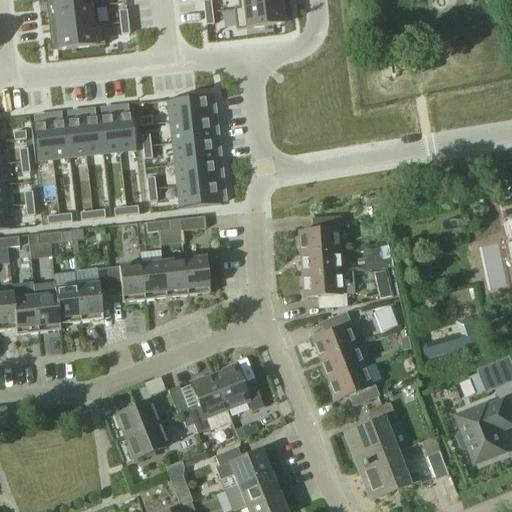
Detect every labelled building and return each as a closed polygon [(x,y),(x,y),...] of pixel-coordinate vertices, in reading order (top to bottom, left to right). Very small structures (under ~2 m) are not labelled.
[(50,0),(52,13),(95,8),(94,0),(50,0)] [(280,0),(236,0),(238,11),(281,6),(280,0)] [(211,2),(203,3),(204,15),(212,14),(211,2)] [(238,11),(233,11),(236,31),(283,26),(281,6),(238,11)] [(95,8),(52,13),(54,32),(97,27),(95,8)] [(126,12),(118,12),(120,24),(127,24),(126,12)] [(212,14),(204,15),(206,26),(214,26),(212,14)] [(127,24),(120,24),(121,36),(129,35),(127,24)] [(97,27),(54,32),(56,53),(104,47),(102,26),(97,27)] [(208,97),(166,102),(169,124),(210,119),(208,97)] [(132,112),(115,114),(119,156),(137,154),(134,128),(132,112)] [(115,114),(98,116),(103,158),(119,156),(115,114)] [(98,116),(81,118),(86,160),(103,158),(98,116)] [(81,118),(64,120),(69,161),(86,160),(81,118)] [(151,118),(139,119),(140,127),(152,126),(151,118)] [(210,119),(169,124),(171,146),(213,141),(210,119)] [(64,120),(47,122),(52,163),(69,161),(64,120)] [(47,122),(30,124),(32,140),(35,165),(52,163),(47,122)] [(25,133),(13,134),(14,142),(26,141),(25,133)] [(149,136),(141,137),(143,149),(150,148),(149,136)] [(213,141),(171,146),(174,167),(215,163),(213,141)] [(150,148),(143,149),(144,161),(152,160),(150,148)] [(27,150),(19,151),(20,163),(28,162),(27,150)] [(28,162),(20,163),(21,175),(29,174),(28,162)] [(215,163),(174,167),(176,189),(218,184),(215,163)] [(154,179),(146,180),(147,192),(155,191),(154,179)] [(218,184),(176,189),(179,211),(220,206),(218,184)] [(155,191),(147,192),(149,204),(157,203),(155,191)] [(32,193),(24,194),(25,206),(33,205),(32,193)] [(511,200),(502,203),(506,219),(511,218),(511,200)] [(33,205),(25,206),(26,218),(34,217),(33,205)] [(137,208),(125,209),(126,217),(138,216),(137,208)] [(125,209),(114,210),(114,218),(126,217),(125,209)] [(104,212),(92,213),(93,221),(105,219),(104,212)] [(92,213),(80,214),(81,222),(93,221),(92,213)] [(70,215),(58,217),(59,225),(71,223),(70,215)] [(58,217),(46,218),(47,226),(59,225),(58,217)] [(204,219),(179,222),(180,233),(205,230),(204,219)] [(312,233),(298,234),(300,256),(338,253),(336,232),(340,231),(339,219),(311,221),(312,233)] [(179,222),(158,224),(159,233),(171,232),(171,234),(180,233),(179,222)] [(158,224),(147,225),(148,234),(159,233),(158,224)] [(61,234),(48,235),(49,245),(62,243),(61,234)] [(48,235),(28,238),(28,247),(49,245),(48,235)] [(18,239),(6,240),(7,249),(19,248),(18,239)] [(388,247),(380,249),(383,262),(391,260),(388,247)] [(338,253),(300,256),(301,278),(340,275),(338,253)] [(205,260),(183,262),(187,298),(209,296),(205,260)] [(183,262),(162,265),(165,301),(187,298),(183,262)] [(162,265),(140,267),(144,303),(165,301),(162,265)] [(118,269),(107,271),(110,300),(121,299),(122,305),(144,303),(140,267),(120,269),(118,269)] [(98,287),(76,289),(80,325),(102,322),(100,301),(110,300),(107,271),(96,272),(98,287)] [(340,275),(301,278),(303,300),(317,299),(318,311),(346,309),(345,296),(354,295),(352,274),(340,275)] [(53,285),(32,287),(34,299),(38,335),(60,333),(59,327),(58,327),(55,297),(54,297),(54,291),(53,285)] [(76,289),(54,291),(54,297),(55,297),(58,327),(59,327),(73,325),(80,325),(76,289)] [(12,296),(0,297),(0,333),(15,332),(15,331),(12,302),(13,302),(12,296)] [(13,302),(12,302),(15,331),(15,332),(16,338),(38,335),(34,299),(13,302)] [(389,308),(374,314),(382,333),(397,327),(389,308)] [(324,337),(311,341),(319,362),(354,348),(346,328),(350,327),(345,315),(319,325),(324,337)] [(354,348),(319,362),(327,383),(362,369),(354,348)] [(221,374),(212,377),(226,413),(247,405),(251,415),(264,410),(253,384),(242,388),(234,367),(221,372),(221,374)] [(362,369),(327,383),(335,403),(348,398),(352,409),(378,399),(374,389),(371,390),(371,389),(362,369)] [(485,369),(476,372),(485,394),(494,390),(485,369)] [(187,410),(188,413),(193,426),(193,427),(197,436),(209,431),(206,421),(226,413),(212,377),(203,381),(202,379),(189,384),(198,406),(187,410)] [(178,389),(167,393),(177,417),(180,416),(188,413),(187,410),(178,389)] [(485,407),(454,419),(460,433),(456,435),(455,439),(460,451),(464,453),(468,452),(473,467),(504,455),(496,434),(511,427),(502,402),(486,409),(485,407)] [(150,403),(113,418),(118,431),(120,430),(124,440),(159,426),(150,403)] [(360,431),(344,438),(356,469),(397,454),(388,430),(397,427),(389,405),(368,413),(372,424),(359,429),(360,431)] [(188,413),(180,416),(185,430),(193,427),(193,426),(188,413)] [(159,426),(124,440),(128,449),(126,450),(131,463),(168,448),(159,426)] [(237,450),(214,459),(218,469),(216,470),(220,482),(232,477),(236,487),(270,474),(262,452),(241,461),(237,450)] [(206,453),(166,469),(171,482),(197,472),(195,466),(209,460),(206,453)] [(397,454),(356,469),(368,501),(384,495),(385,497),(410,487),(420,483),(416,473),(406,477),(397,454)] [(439,455),(426,459),(435,482),(447,478),(439,455)] [(236,487),(224,492),(232,511),(237,511),(245,509),(279,496),(270,474),(236,487)] [(285,511),(279,496),(245,509),(246,511),(285,511)]
